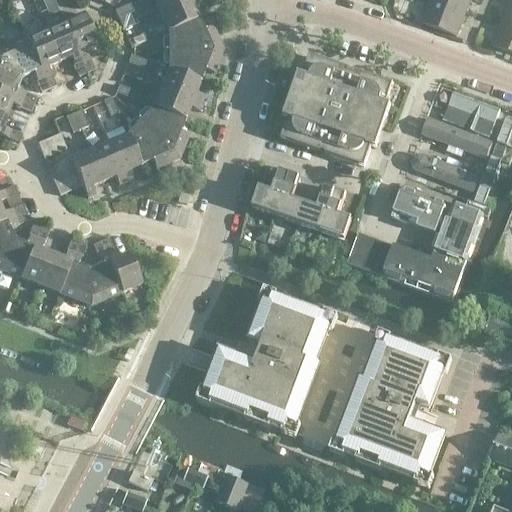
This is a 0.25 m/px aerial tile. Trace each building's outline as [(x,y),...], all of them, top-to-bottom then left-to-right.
[(152,0),(159,16),(195,0),(152,0)] [(195,0),(159,16),(168,35),(200,21),(194,9),(203,5),(200,0),(195,0)] [(458,39),(467,13),(432,0),(431,0),(422,25),(458,39)] [(432,0),(467,13),(472,0),(432,0)] [(511,0),(510,0),(502,22),(511,26),(511,0)] [(131,6),(115,13),(118,20),(134,14),(131,6)] [(66,24),(87,75),(94,72),(89,61),(85,54),(97,48),(84,16),(66,24)] [(205,33),(200,21),(168,35),(168,36),(168,53),(223,53),(223,52),(213,29),(205,33)] [(511,55),(511,26),(502,22),(492,48),(511,55)] [(87,75),(66,24),(47,32),(60,64),(71,60),(74,67),(79,79),(87,75)] [(52,68),(53,67),(60,64),(47,32),(28,40),(49,92),(57,88),(54,81),(55,80),(56,77),(52,68)] [(143,36),(128,42),(131,50),(147,43),(143,36)] [(36,83),(42,95),(49,92),(28,40),(0,52),(0,59),(22,80),(33,76),(37,83),(36,83)] [(214,76),(218,65),(223,53),(168,53),(168,71),(200,85),(205,73),(214,76)] [(147,64),(132,58),(128,65),(144,71),(147,64)] [(284,119),(288,120),(282,141),(365,169),(371,149),(377,150),(391,108),(387,107),(393,86),(311,58),(304,78),(299,77),(284,119)] [(17,93),(18,91),(22,80),(0,59),(0,93),(34,107),(37,99),(26,95),(26,96),(17,93)] [(161,90),(202,107),(205,100),(196,97),(199,88),(200,85),(168,71),(161,90)] [(135,94),(120,87),(117,95),(132,101),(135,94)] [(153,109),(185,123),(188,116),(190,111),(199,114),(202,107),(161,90),(153,109)] [(19,110),(31,115),(34,107),(0,93),(0,115),(7,118),(12,107),(19,110)] [(448,109),(496,128),(501,115),(453,96),(448,109)] [(118,115),(111,100),(104,103),(110,119),(118,115)] [(152,111),(141,123),(180,161),(189,138),(181,134),(185,123),(153,109),(152,111)] [(74,116),(80,132),(88,128),(82,113),(74,116)] [(0,138),(19,145),(22,137),(11,133),(11,134),(3,130),(7,118),(0,115),(0,138)] [(80,132),(74,116),(66,120),(73,135),(80,132)] [(494,146),(428,120),(421,138),(487,163),(494,146)] [(506,148),(511,130),(511,124),(505,122),(497,145),(506,148)] [(129,135),(126,136),(141,168),(153,163),(156,172),(180,161),(141,123),(129,135)] [(43,157),(64,147),(60,136),(38,146),(43,157)] [(126,136),(108,144),(126,185),(133,182),(129,174),(141,168),(126,136)] [(119,188),(126,185),(108,144),(89,152),(103,185),(115,179),(119,188)] [(64,147),(43,157),(47,167),(69,157),(64,147)] [(103,185),(89,152),(70,161),(73,167),(78,178),(82,188),(88,202),(95,198),(92,190),(103,185)] [(494,178),(503,155),(494,152),(486,175),(494,178)] [(474,195),(479,180),(416,155),(410,170),(474,195)] [(69,157),(47,167),(51,177),(73,167),(70,161),(69,157)] [(73,167),(51,177),(56,188),(78,178),(73,167)] [(253,211),(276,219),(290,177),(280,174),(272,195),(259,191),(253,211)] [(276,219),(299,227),(305,206),(294,203),(301,181),(290,177),(276,219)] [(78,178),(56,188),(60,198),(82,188),(78,178)] [(483,182),(474,204),(483,208),(492,185),(483,182)] [(0,204),(7,201),(18,197),(14,188),(4,193),(0,194),(0,204)] [(299,227),(321,234),(335,193),(325,190),(318,211),(305,206),(299,227)] [(442,238),(453,208),(404,190),(392,220),(442,238)] [(346,197),(335,193),(321,234),(345,242),(351,223),(339,218),(346,197)] [(0,226),(26,215),(22,207),(12,211),(12,212),(4,215),(0,207),(0,226)] [(467,264),(484,219),(453,208),(442,238),(436,253),(467,264)] [(19,227),(29,222),(26,215),(0,226),(0,256),(15,242),(9,230),(18,226),(19,227)] [(27,246),(15,242),(0,256),(0,272),(21,281),(42,230),(34,227),(29,238),(30,238),(27,246)] [(49,233),(42,230),(21,281),(40,289),(53,257),(41,252),(44,244),(45,244),(49,233)] [(433,263),(359,236),(348,267),(453,305),(467,264),(436,253),(433,263)] [(108,241),(101,245),(122,295),(142,287),(128,255),(116,261),(113,252),(108,241)] [(64,261),(53,257),(40,289),(59,296),(79,245),(71,242),(67,252),(68,253),(64,261)] [(79,245),(59,296),(91,309),(91,272),(78,267),(82,258),(83,258),(87,248),(79,245)] [(91,272),(91,309),(122,295),(101,245),(93,248),(98,258),(99,258),(102,267),(91,272)] [(203,401),(427,485),(444,438),(422,430),(446,365),(267,297),(243,362),(220,355),(216,366),(203,401)] [(511,343),(511,320),(492,314),(486,336),(511,343)] [(79,432),(82,424),(65,418),(62,425),(79,432)] [(489,462),(511,470),(511,429),(507,439),(500,436),(489,462)] [(152,482),(133,474),(128,485),(147,494),(152,482)] [(195,479),(188,476),(183,487),(191,490),(195,479)] [(237,511),(248,487),(224,477),(213,504),(233,511),(237,511)] [(191,490),(198,493),(203,482),(195,479),(191,490)] [(122,502),(133,506),(136,499),(125,494),(122,502)] [(136,499),(133,506),(132,510),(136,511),(139,511),(143,502),(136,499)]
